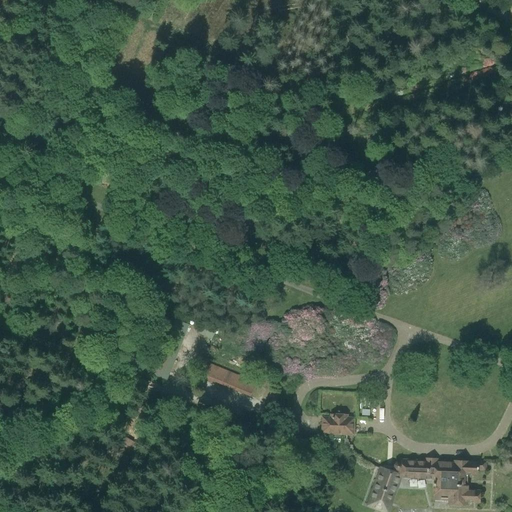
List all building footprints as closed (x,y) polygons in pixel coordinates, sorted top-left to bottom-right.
[(203,322),(197,332),(211,340),(216,329),(203,322)] [(209,365),(204,378),(249,397),(252,390),(253,388),(254,384),(209,365)] [(269,396),(265,408),(272,410),(276,398),(269,396)] [(322,418),(321,434),(321,435),(331,435),(353,436),(354,419),(347,419),(347,416),(329,415),(329,418),(322,418)] [(485,471),(486,462),(476,462),(476,463),(454,462),(454,464),(445,463),(437,462),(438,459),(425,459),(425,462),(400,461),(400,463),(396,463),(394,465),(394,469),(381,468),(368,506),(385,511),(386,511),(400,477),(434,478),(434,476),(436,476),(436,483),(433,483),(432,501),(449,502),(448,504),(466,505),(466,502),(478,503),(479,492),(466,492),(467,475),(476,475),(477,470),(485,471)]
